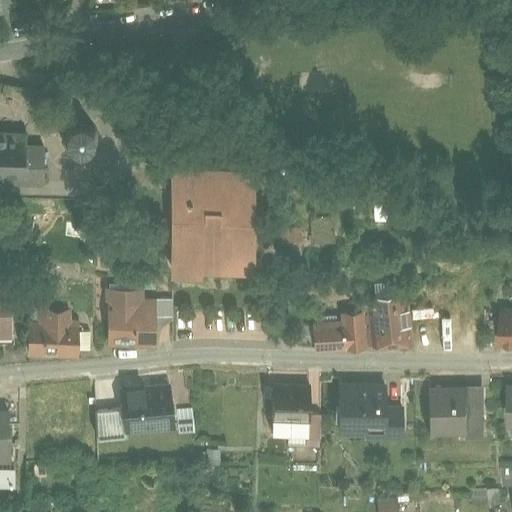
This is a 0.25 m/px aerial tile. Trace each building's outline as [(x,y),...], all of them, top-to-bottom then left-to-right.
[(90,135),(91,111),(64,110),(64,135),(90,135)] [(17,123),(0,122),(0,175),(37,176),(37,135),(17,134),(17,123)] [(246,155),(160,154),(159,258),(192,259),(192,253),(245,254),(246,155)] [(308,200),(308,225),(329,225),(329,200),(308,200)] [(293,216),(268,218),(270,245),(295,243),(293,216)] [(339,264),(286,269),(288,288),(340,284),(339,264)] [(98,272),(99,331),(150,330),(149,281),(136,281),(136,272),(98,272)] [(355,295),(357,329),(400,326),(397,276),(365,278),(366,287),(355,290),(355,295)] [(511,294),(496,295),(496,328),(496,332),(511,331),(511,294)] [(20,309),(20,341),(70,342),(70,336),(85,336),(85,317),(70,317),(71,310),(65,310),(65,295),(31,295),(31,309),(20,309)] [(307,304),(309,332),(357,329),(355,295),(336,296),(337,302),(307,304)] [(378,360),(329,359),(329,408),(353,408),(353,413),(393,413),(393,378),(378,378),(378,360)] [(301,361),(262,361),(261,411),(293,412),(293,427),(311,428),(312,392),(300,391),(301,361)] [(483,361),(406,362),(406,392),(415,391),(416,414),(484,413),(483,361)] [(163,363),(111,368),(113,383),(87,385),(90,418),(168,411),(163,363)] [(189,391),(174,391),(174,411),(189,411),(189,391)] [(504,468),(511,467),(511,444),(502,446),(504,468)] [(41,452),(32,451),(31,467),(40,467),(41,452)] [(0,472),(13,473),(13,455),(0,454),(0,472)] [(502,470),(470,471),(471,488),(503,487),(502,470)] [(391,486),(369,487),(369,497),(391,496),(391,486)] [(310,496),(297,497),(298,511),(302,511),(311,511),(310,496)]
